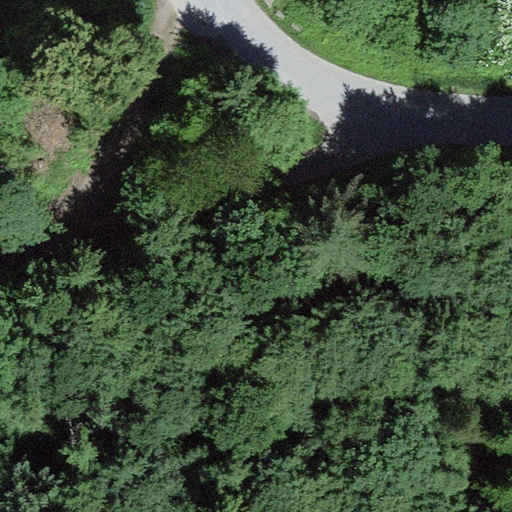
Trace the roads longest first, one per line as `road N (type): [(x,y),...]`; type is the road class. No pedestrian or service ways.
road 1 (track): [(0,266),(330,158),(370,117)]
road 2 (track): [(511,126),(433,128),(370,117),(297,84),(226,0)]
